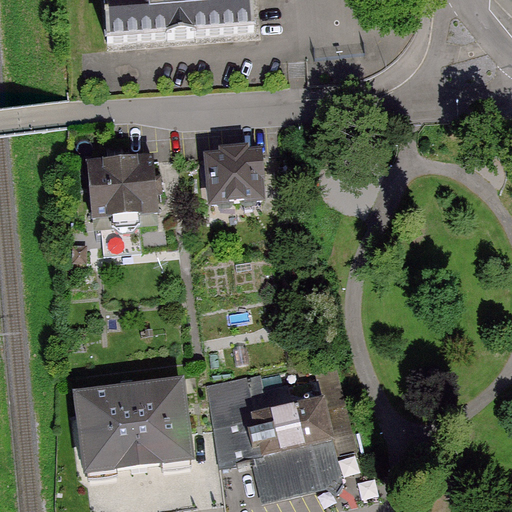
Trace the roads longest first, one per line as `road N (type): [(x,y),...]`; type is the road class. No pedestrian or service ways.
road 1 (residential): [(68,115),(407,105)]
road 2 (residential): [(292,0),(295,38),(262,61),(98,71)]
